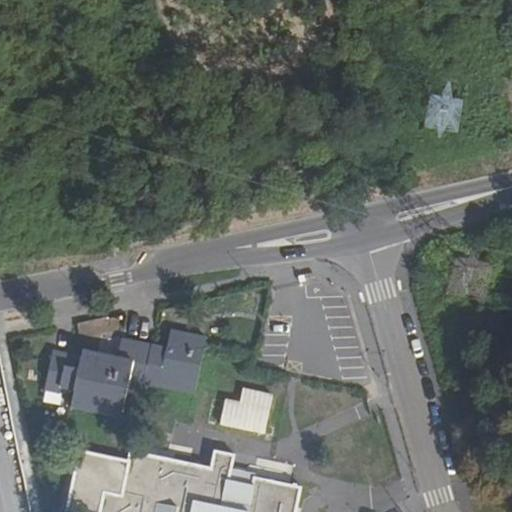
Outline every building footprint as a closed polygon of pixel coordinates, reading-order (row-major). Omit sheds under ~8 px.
[(417,123),(455,130),(460,101),(423,94),(417,123)] [(57,351),(51,372),(55,390),(63,392),(64,386),(76,388),(73,404),(124,417),(134,378),(196,394),(208,338),(172,329),(167,348),(124,337),(118,356),(83,347),(81,356),(80,361),(66,357),(67,353),(57,351)] [(55,390),(51,372),(47,388),(55,390)] [(237,400),(224,397),(217,424),(264,435),(274,395),(240,387),(237,400)] [(295,511),(301,486),(231,471),(234,453),(216,450),(213,468),(131,451),(123,494),(104,491),(99,511),(295,511)]
